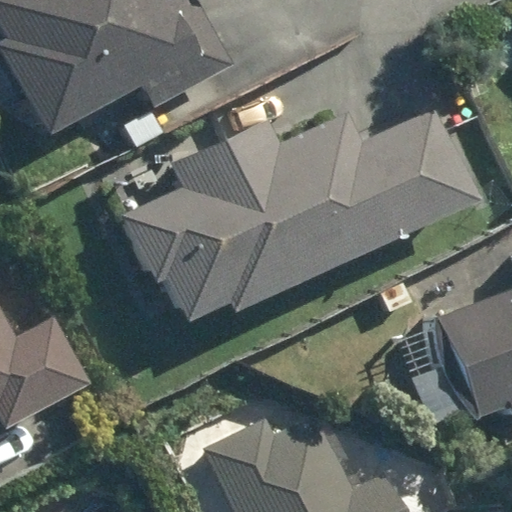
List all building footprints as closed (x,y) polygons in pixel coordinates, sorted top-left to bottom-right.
[(0,0),(0,44),(37,117),(265,0),(0,0)] [(120,227),(158,318),(443,201),(405,109),(120,227)] [(511,385),(511,261),(419,318),(431,339),(423,341),(448,409),(511,385)] [(0,349),(0,395),(18,386),(0,349)] [(218,511),(335,511),(297,426),(199,469),(218,511)]
